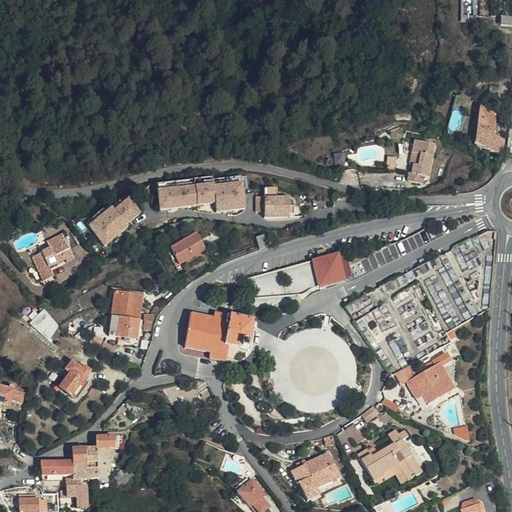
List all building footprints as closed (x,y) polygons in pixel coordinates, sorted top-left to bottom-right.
[(499,24),(511,25),(511,17),(499,16),(499,24)] [(481,134),(474,140),(502,155),(504,140),(494,133),(496,113),(484,107),(478,116),(484,118),(480,127),(483,129),(481,134)] [(476,128),(476,132),(474,140),(481,134),(483,129),(480,127),(484,118),(478,116),(476,128)] [(416,153),(414,165),(413,173),(410,173),(409,181),(427,184),(428,175),(433,176),(438,145),(414,141),(412,152),(416,153)] [(345,153),(335,154),(336,164),(346,163),(345,153)] [(213,178),(158,184),(161,210),(216,204),(216,212),(246,209),(244,189),(251,188),(249,176),(213,180),(213,178)] [(265,200),(278,200),(278,190),(265,190),(265,198),(265,200)] [(266,212),(265,200),(265,198),(257,198),(257,212),(266,212)] [(291,199),(278,200),(265,200),(266,212),(266,218),(297,216),(296,205),(291,206),(291,199)] [(112,209),(90,227),(106,247),(128,229),(126,226),(141,215),(129,200),(114,212),(112,209)] [(198,234),(172,250),(181,264),(207,248),(198,234)] [(258,238),(261,248),(270,245),(266,235),(258,238)] [(50,249),(32,258),(43,280),(53,275),(49,267),(66,258),(68,262),(77,258),(71,245),(67,247),(62,236),(47,243),(50,249)] [(328,248),(320,250),(322,256),(330,254),(328,248)] [(339,258),(318,263),(323,284),(344,279),(339,258)] [(228,289),(218,288),(217,297),(228,298),(228,289)] [(114,295),(107,338),(126,340),(135,342),(141,298),(114,295)] [(58,326),(46,311),(33,324),(48,339),(58,326)] [(250,343),(254,321),(216,314),(215,318),(192,314),(192,316),(185,349),(210,354),(209,359),(226,362),(226,361),(235,363),(238,348),(249,350),(250,343)] [(152,316),(144,315),(143,323),(144,323),(143,332),(150,333),(152,316)] [(259,322),(254,321),(250,343),(254,343),(259,322)] [(275,374),(276,377),(276,380),(277,383),(278,385),(279,388),(280,390),(282,393),(284,395),(285,397),(287,399),(289,401),(291,403),(294,404),(296,406),(299,407),(301,408),(304,409),(306,410),(309,411),(312,411),(315,411),(318,411),(320,411),(323,411),(326,410),(329,410),(331,409),(334,408),(336,406),(339,405),(341,403),(343,402),(345,400),(347,398),(349,395),(351,393),(352,391),(353,388),(355,386),(356,383),(356,380),(357,378),(357,375),(358,372),(358,368),(357,365),(357,362),(356,359),(355,356),(354,353),(352,350),(350,347),(348,344),(346,342),(344,340),(341,338),(339,336),(336,334),(333,333),(330,332),(327,331),(324,330),(320,330),(317,329),(314,329),(311,330),(307,330),(304,331),(301,332),(298,334),(295,335),(292,337),(290,339),(287,341),(285,344),(283,346),(281,349),(280,352),(278,355),(277,358),(276,361),(276,364),(275,367),(275,371),(275,374)] [(101,348),(103,342),(93,339),(91,345),(101,348)] [(102,351),(113,357),(116,350),(104,345),(102,351)] [(65,385),(64,387),(77,395),(81,397),(90,381),(88,379),(86,382),(81,378),(85,371),(74,363),(70,370),(73,372),(68,381),(66,379),(63,383),(65,385)] [(420,388),(424,396),(429,405),(455,391),(439,363),(407,381),(413,392),(420,388)] [(410,365),(395,374),(401,384),(415,375),(410,365)] [(86,370),(85,371),(81,378),(86,382),(88,379),(90,381),(92,378),(90,376),(91,373),(91,372),(89,370),(86,370)] [(10,390),(0,387),(0,407),(21,413),(26,396),(15,391),(16,387),(11,386),(10,390)] [(77,395),(64,387),(59,394),(72,402),(77,395)] [(417,400),(424,396),(420,388),(413,392),(417,400)] [(366,420),(371,427),(384,419),(379,412),(366,420)] [(454,429),(455,435),(470,442),(467,427),(454,429)] [(369,451),(367,452),(380,478),(401,465),(411,480),(424,471),(397,428),(388,434),(394,442),(372,456),(369,451)] [(336,442),(332,435),(322,437),(326,445),(336,442)] [(117,439),(97,439),(98,450),(118,448),(117,439)] [(112,449),(98,450),(100,480),(107,479),(112,463),(112,449)] [(74,451),(75,464),(86,464),(88,480),(100,480),(98,450),(74,451)] [(319,495),(317,492),(311,482),(324,475),(327,483),(333,480),(341,476),(327,450),(289,469),(306,501),(319,495)] [(380,478),(367,452),(359,457),(374,481),(380,478)] [(86,464),(75,464),(43,467),(44,484),(67,482),(72,482),(71,473),(78,472),(78,481),(80,481),(88,480),(86,464)] [(311,482),(317,492),(335,483),(333,480),(327,483),(324,475),(311,482)] [(260,495),(263,493),(253,481),(238,493),(250,508),(253,506),(257,511),(264,511),(270,507),(263,498),(260,495)] [(78,488),(68,488),(68,492),(69,499),(79,499),(78,488)] [(81,488),(78,488),(79,499),(79,501),(88,500),(88,488),(81,488)] [(464,502),(466,510),(478,506),(476,499),(464,502)] [(89,509),(88,500),(79,501),(79,506),(79,509),(89,509)] [(49,511),(49,501),(40,502),(41,511),(49,511)] [(41,511),(40,502),(21,502),(21,511),(41,511)]
